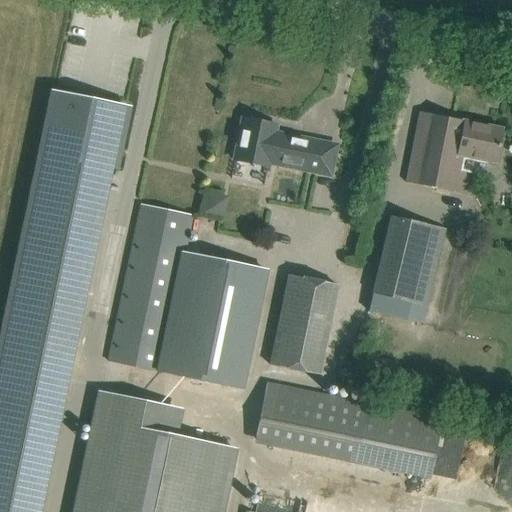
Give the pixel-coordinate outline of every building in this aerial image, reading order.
[(59,92),(0,371),(0,511),(42,511),(128,106),(59,92)] [(416,132),(406,183),(466,195),(470,174),(462,172),(465,158),(496,164),(503,129),(420,112),(416,132)] [(243,119),(234,160),(268,167),(269,163),(331,176),(337,146),(275,133),(277,125),(263,123),(261,119),(252,117),(248,120),(243,119)] [(142,209),(115,339),(110,364),(158,374),(163,349),(191,219),(142,209)] [(446,231),(391,218),(372,296),(427,309),(446,231)] [(163,349),(158,374),(242,392),(266,273),(183,256),(163,349)] [(270,366),(285,369),(320,377),(338,288),(288,278),(270,366)] [(443,420),(267,384),(256,441),(431,476),(443,420)] [(221,511),(235,450),(153,433),(159,406),(103,394),(77,511),(221,511)]
